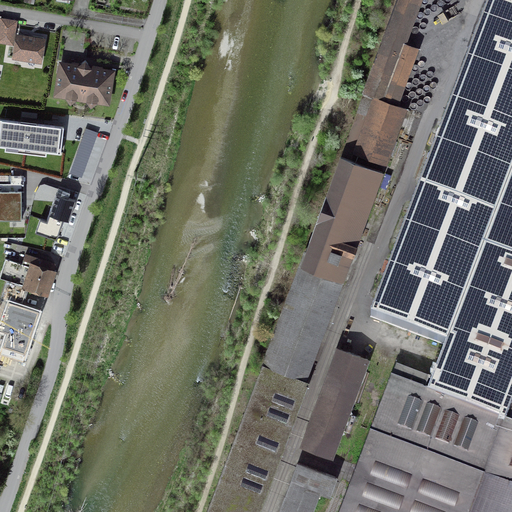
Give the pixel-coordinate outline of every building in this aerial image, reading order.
[(511,511),(511,424),(504,422),(511,399),(511,6),(493,0),(487,0),(369,319),(444,347),(431,381),(390,367),(339,511),(511,511)] [(405,109),(395,105),(416,49),(403,44),(419,0),(397,0),(363,94),(343,149),(385,164),(400,122),(405,109)] [(0,28),(0,42),(12,45),(14,31),(0,28)] [(43,41),(17,37),(13,58),(39,62),(43,41)] [(56,94),(63,95),(65,99),(71,95),(75,100),(78,98),(84,99),(86,102),(92,98),(96,104),(99,101),(106,102),(111,73),(103,72),(101,68),(91,67),(90,68),(85,61),(79,65),(72,64),(69,66),(61,65),(56,94)] [(64,127),(0,119),(0,146),(61,153),(64,127)] [(98,131),(86,127),(70,172),(82,177),(98,131)] [(324,331),(342,281),(354,249),(382,173),(340,157),(301,266),(268,352),(207,511),(257,511),(281,449),(306,382),(324,331)] [(0,219),(21,220),(22,185),(0,184),(0,219)] [(48,215),(68,222),(78,193),(58,186),(56,191),(54,190),(53,193),(52,193),(46,212),(49,213),(48,215)] [(0,274),(0,278),(7,280),(28,288),(44,293),(54,265),(25,255),(21,264),(5,259),(0,274)] [(1,321),(27,330),(34,310),(22,306),(28,288),(7,280),(0,300),(8,302),(1,321)] [(0,349),(0,355),(19,362),(27,341),(5,333),(0,349)] [(331,457),(367,360),(337,349),(301,445),(331,457)] [(297,463),(279,511),(310,511),(318,491),(328,495),(335,477),(297,463)]
